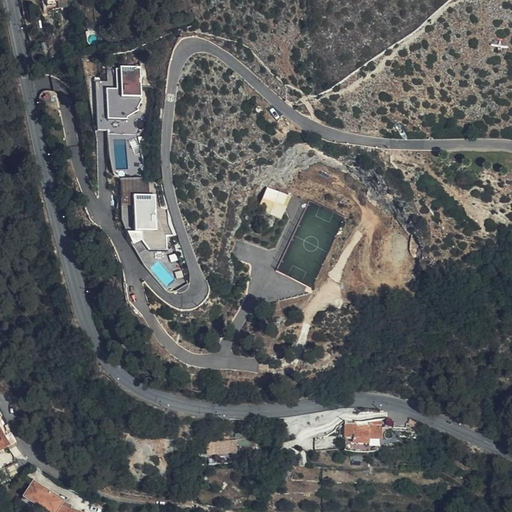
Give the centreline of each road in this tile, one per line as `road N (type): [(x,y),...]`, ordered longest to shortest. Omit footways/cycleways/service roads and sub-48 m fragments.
road 1 (residential): [(26,86),(56,83),(96,211),(173,301),(185,301),(199,284),(165,159),(182,49),(206,45),(222,54),(328,134),(511,144)]
road 2 (tertiary): [(26,86),(79,299),(110,363),(133,385),(199,408),(273,411),(375,400),(421,411),(511,452)]
road 3 (residential): [(0,388),(45,463),(104,497)]
